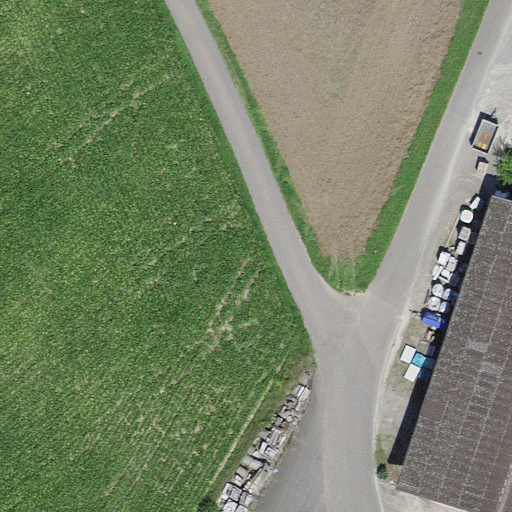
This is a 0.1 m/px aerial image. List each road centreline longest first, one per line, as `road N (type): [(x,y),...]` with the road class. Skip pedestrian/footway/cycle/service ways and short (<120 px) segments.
road 1 (unclassified): [(361,511),(352,473),(363,386),(442,202),(511,2)]
road 2 (track): [(363,386),(320,314),(176,0)]
